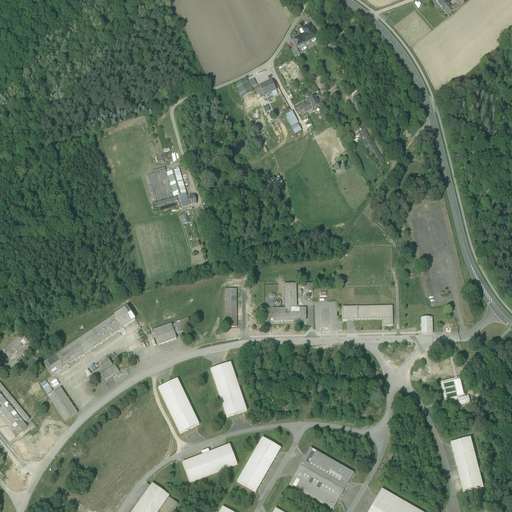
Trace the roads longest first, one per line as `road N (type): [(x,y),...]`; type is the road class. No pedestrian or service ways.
road 1 (primary): [(344,0),(383,31),(415,75),(466,254),(480,287),(511,323)]
road 2 (track): [(0,179),(132,34),(148,52),(169,111)]
road 3 (unclassified): [(169,111),(265,63),(307,0)]
road 4 (track): [(351,216),(431,116)]
